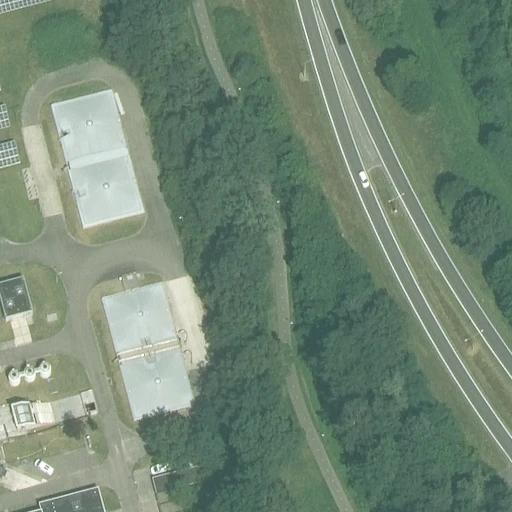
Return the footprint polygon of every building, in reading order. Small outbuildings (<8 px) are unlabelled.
[(50,107),(82,227),(142,211),(110,91),(50,107)] [(100,301),(130,408),(134,422),(196,404),(162,284),(139,290),(135,276),(119,280),(123,294),(100,301)] [(32,315),(23,281),(0,287),(0,303),(5,323),(32,315)] [(26,430),(97,411),(92,390),(21,409),(19,404),(0,409),(0,442),(1,446),(8,444),(7,440),(27,435),(26,430)] [(30,459),(22,468),(43,486),(51,476),(30,459)] [(155,495),(159,511),(184,511),(178,489),(155,495)] [(103,511),(97,491),(96,491),(96,493),(49,505),(47,507),(47,510),(47,511),(103,511)]
